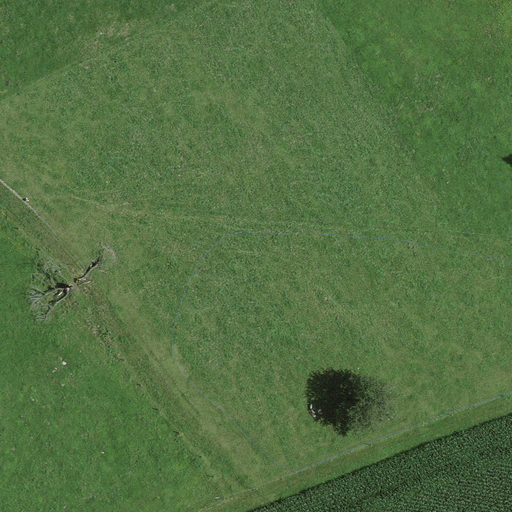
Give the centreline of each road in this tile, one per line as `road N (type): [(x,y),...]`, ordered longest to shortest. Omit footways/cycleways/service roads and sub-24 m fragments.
road 1 (track): [(0,194),(87,273),(242,505)]
road 2 (track): [(511,407),(226,511)]
